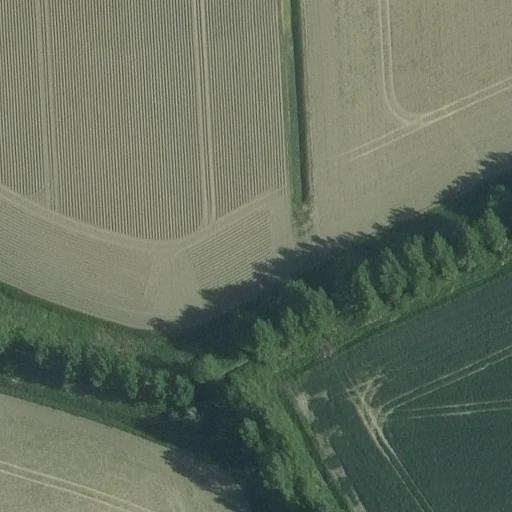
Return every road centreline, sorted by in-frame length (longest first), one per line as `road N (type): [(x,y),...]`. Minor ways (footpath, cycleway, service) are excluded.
road 1 (track): [(221,406),(280,351),(511,236)]
road 2 (track): [(0,335),(221,406)]
road 3 (track): [(221,406),(304,511)]
